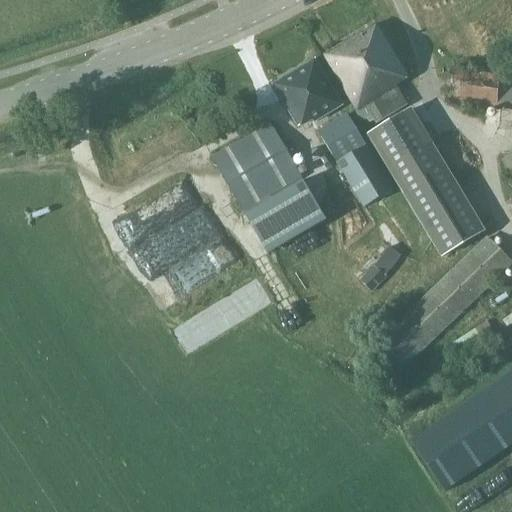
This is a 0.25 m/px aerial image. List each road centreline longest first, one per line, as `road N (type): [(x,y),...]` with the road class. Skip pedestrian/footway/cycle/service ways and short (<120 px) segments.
road 1 (tertiary): [(0,100),(132,62),(281,0)]
road 2 (track): [(77,79),(84,158),(125,248)]
